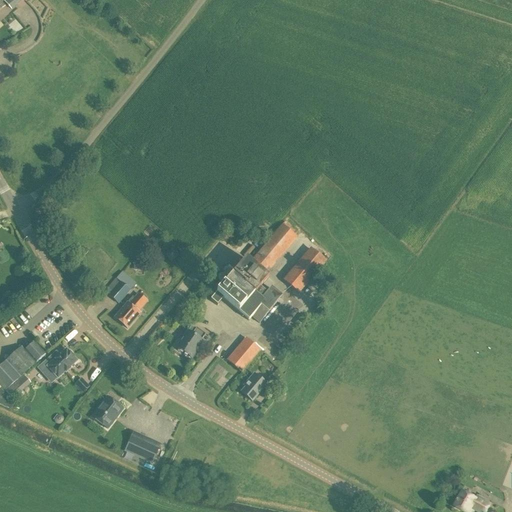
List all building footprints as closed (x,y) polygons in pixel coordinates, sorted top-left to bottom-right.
[(5,0),(5,1),(11,8),(17,3),(14,0),(5,0)] [(262,273),(294,236),(282,225),(250,263),(246,259),(234,273),(216,294),(210,300),(216,306),(222,298),(248,321),(252,317),(259,323),(281,298),(271,289),(267,294),(260,288),(268,278),(262,273)] [(299,294),(326,262),(310,248),(282,281),(299,294)] [(216,277),(222,267),(214,263),(209,272),(216,277)] [(136,284),(122,272),(116,279),(106,289),(108,291),(106,294),(118,305),(136,284)] [(147,301),(138,294),(134,298),(133,297),(127,303),(114,318),(127,329),(140,314),(138,312),(147,301)] [(196,329),(191,326),(188,331),(187,331),(176,348),(185,354),(185,356),(188,358),(190,358),(191,358),(203,342),(201,341),(205,335),(196,329)] [(242,373),(260,351),(246,339),(227,361),(242,373)] [(44,356),(32,343),(24,351),(21,348),(0,367),(0,395),(4,391),(36,362),(37,362),(44,356)] [(66,373),(70,369),(69,368),(77,361),(66,349),(47,367),(58,379),(65,372),(66,373)] [(252,401),(266,384),(254,374),(244,386),(246,388),(241,393),(252,401)] [(12,399),(30,384),(23,376),(6,392),(12,399)] [(90,387),(85,383),(79,389),(83,394),(90,387)] [(107,429),(123,409),(108,397),(92,417),(107,429)] [(63,425),(66,420),(60,416),(57,422),(63,425)] [(128,445),(155,457),(160,445),(140,436),(136,445),(129,442),(128,445)] [(463,492),(455,507),(463,511),(469,511),(471,509),(476,511),(486,511),(491,504),(470,493),(469,495),(463,492)]
